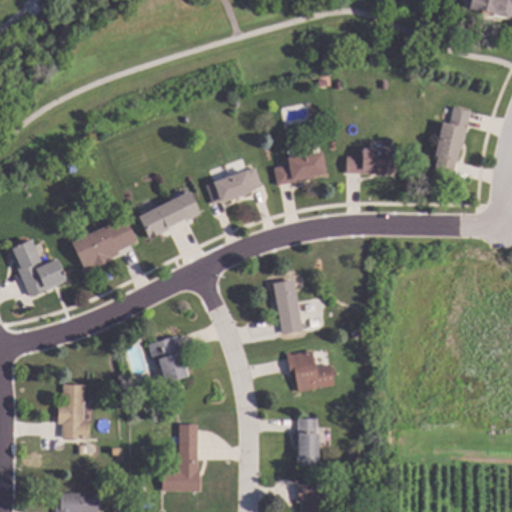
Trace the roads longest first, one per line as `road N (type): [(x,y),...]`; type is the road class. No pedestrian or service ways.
road 1 (residential): [(500,229),(292,236),(72,332),(0,349)]
road 2 (residential): [(199,273),(243,399),(246,511)]
